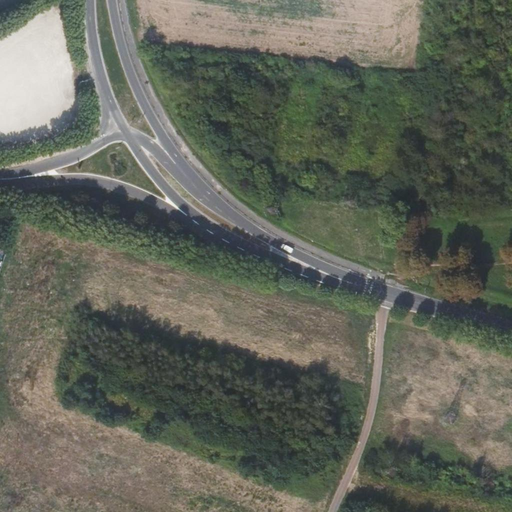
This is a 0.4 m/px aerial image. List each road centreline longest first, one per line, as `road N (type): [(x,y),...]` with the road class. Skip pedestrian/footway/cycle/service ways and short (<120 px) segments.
road 1 (unclassified): [(328,511),(372,379),(385,293)]
road 2 (secondary): [(0,184),(91,181),(197,218)]
road 3 (secondary): [(335,277),(250,229),(180,163)]
road 4 (secondary): [(180,163),(132,79),(113,0)]
road 5 (secondary): [(197,218),(241,245),(335,277)]
road 6 (secondary): [(385,293),(511,328)]
